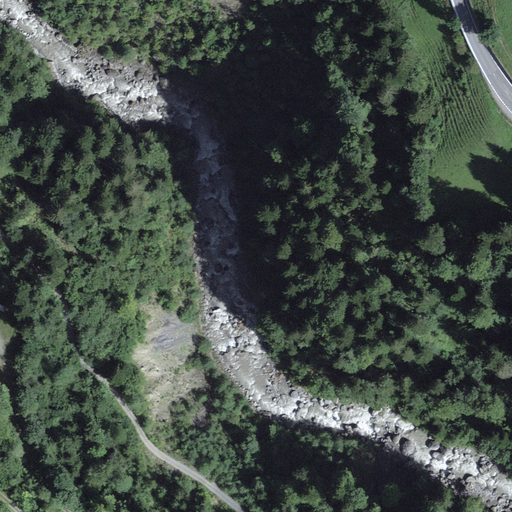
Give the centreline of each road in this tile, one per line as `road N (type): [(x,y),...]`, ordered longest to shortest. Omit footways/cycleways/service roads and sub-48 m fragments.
road 1 (track): [(241,511),(159,450),(78,355),(44,270),(0,240)]
road 2 (track): [(0,343),(26,448),(71,511)]
